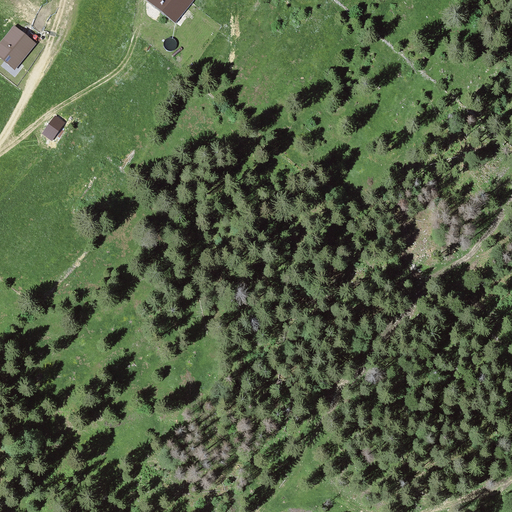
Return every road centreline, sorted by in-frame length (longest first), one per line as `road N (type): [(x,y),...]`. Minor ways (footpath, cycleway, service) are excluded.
road 1 (track): [(511,458),(426,499),(336,511)]
road 2 (track): [(66,0),(46,60),(0,142)]
